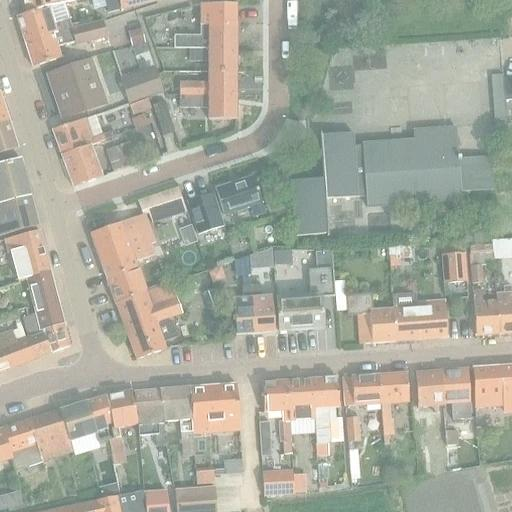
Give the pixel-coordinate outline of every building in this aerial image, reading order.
[(21,0),(26,16),(49,9),(78,2),(77,0),(21,0)] [(102,0),(106,14),(161,0),(160,0),(102,0)] [(235,5),(200,5),(200,26),(208,26),(208,28),(235,28),(235,5)] [(49,9),(26,16),(16,18),(21,33),(24,42),(53,35),(71,30),(68,20),(60,23),(61,25),(54,27),(49,9)] [(71,30),(53,35),(25,43),(34,68),(60,60),(57,48),(72,44),(73,47),(105,38),(101,23),(71,30)] [(235,50),(235,28),(208,28),(208,26),(200,26),(200,37),(174,37),(174,50),(188,50),(235,50)] [(208,63),(208,74),(235,74),(235,50),(188,50),(188,63),(208,63)] [(63,116),(102,102),(88,63),(49,76),(63,116)] [(122,83),(127,99),(128,101),(158,91),(152,72),(122,83)] [(179,84),(179,97),(235,97),(235,74),(208,74),(208,84),(179,84)] [(235,97),(179,97),(179,109),(207,109),(207,121),(235,121),(235,97)] [(0,156),(17,151),(12,130),(9,123),(1,99),(0,99),(0,156)] [(147,100),(128,106),(131,116),(150,110),(147,100)] [(164,101),(151,105),(162,138),(175,134),(164,101)] [(91,147),(105,142),(103,136),(93,140),(85,120),(52,132),(73,189),(102,178),(91,147)] [(361,146),(353,147),(357,198),(365,198),(366,210),(461,203),(461,194),(491,192),(488,159),(460,161),(460,158),(457,158),(455,130),(413,133),(413,142),(361,146)] [(353,147),(352,135),(319,137),(322,181),(290,183),(294,238),(327,235),(325,200),(357,198),(353,147)] [(0,206),(30,198),(20,160),(0,165),(0,206)] [(253,219),(265,215),(253,178),(214,191),(223,217),(249,208),(253,219)] [(120,264),(127,261),(133,259),(135,265),(154,258),(150,247),(154,245),(148,227),(185,214),(177,190),(135,204),(139,218),(90,236),(107,280),(124,274),(120,264)] [(212,195),(186,203),(197,236),(223,228),(212,195)] [(30,198),(0,206),(0,236),(38,228),(30,198)] [(19,283),(27,281),(50,274),(42,243),(39,232),(16,238),(5,241),(8,254),(11,253),(19,283)] [(491,246),(468,248),(469,256),(492,255),(491,246)] [(463,255),(441,257),(443,285),(465,283),(463,255)] [(116,305),(127,301),(145,295),(146,294),(135,265),(133,259),(127,261),(120,264),(124,274),(107,280),(116,305)] [(470,268),(471,286),(483,285),(481,267),(470,268)] [(321,300),(335,299),(333,269),(308,271),(310,299),(277,301),(279,333),(323,331),(321,300)] [(50,274),(27,281),(37,315),(22,320),(29,338),(15,343),(11,332),(0,336),(0,373),(39,359),(69,347),(64,324),(50,274)] [(250,288),(254,336),(273,334),(270,298),(260,298),(259,287),(250,288)] [(418,299),(417,287),(397,288),(398,300),(418,299)] [(232,301),(235,337),(254,336),(250,288),(242,288),(243,300),(232,301)] [(511,335),(511,296),(511,297),(511,290),(504,291),(504,297),(496,298),(497,304),(499,336),(511,335)] [(202,295),(208,312),(220,308),(214,291),(202,295)] [(481,291),(472,292),(475,338),(499,336),(497,304),(482,305),(481,291)] [(165,350),(163,343),(178,338),(171,319),(181,315),(175,299),(150,309),(145,295),(127,301),(116,305),(136,361),(165,350)] [(395,344),(393,310),(373,311),(372,295),(347,297),(348,318),(357,318),(359,346),(395,344)] [(393,310),(395,344),(446,340),(444,302),(416,304),(416,308),(393,310)] [(511,366),(472,369),(474,398),(474,409),(503,407),(502,401),(511,399),(511,366)] [(470,419),(467,370),(441,371),(443,404),(450,404),(452,420),(470,419)] [(443,404),(441,371),(415,373),(418,408),(436,406),(437,415),(432,415),(434,438),(428,439),(430,474),(448,472),(446,446),(445,432),(443,404)] [(379,375),(381,404),(383,436),(392,435),(391,420),(389,420),(388,404),(408,402),(406,373),(379,375)] [(381,404),(379,375),(343,378),(344,402),(353,401),(353,406),(381,404)] [(311,380),(314,419),(317,456),(329,455),(328,443),(330,443),(328,408),(339,407),(337,378),(311,380)] [(314,419),(311,380),(287,381),(290,421),(292,421),(293,423),(307,422),(307,420),(314,419)] [(290,421),(287,381),(262,383),(264,413),(282,412),(283,421),(284,452),(291,452),(290,421)] [(194,433),(194,434),(210,433),(209,423),(239,421),(237,385),(190,388),(194,433)] [(190,388),(160,391),(162,422),(164,432),(163,423),(179,421),(182,458),(194,458),(192,434),(194,433),(190,388)] [(130,391),(127,392),(106,396),(113,426),(106,429),(109,442),(111,454),(124,452),(119,428),(138,424),(130,391)] [(136,393),(133,393),(138,424),(138,437),(155,436),(156,446),(165,445),(164,432),(162,422),(160,391),(136,393)] [(113,426),(106,396),(59,411),(69,442),(95,434),(99,445),(109,442),(106,429),(113,426)] [(69,442),(59,411),(2,429),(10,453),(14,471),(73,453),(69,442)] [(346,420),(347,445),(360,444),(358,419),(346,420)] [(271,454),(271,441),(270,427),(259,428),(261,456),(271,454)] [(0,429),(0,462),(10,459),(14,471),(10,453),(2,429),(0,429)] [(445,432),(446,446),(458,446),(457,431),(445,432)] [(291,472),(261,474),(263,498),(293,496),(293,494),(305,494),(304,476),(292,476),(291,472)] [(216,511),(214,487),(194,489),(196,511),(216,511)] [(196,511),(194,489),(175,491),(176,511),(196,511)] [(20,492),(0,497),(0,510),(24,505),(20,492)] [(144,511),(142,492),(116,496),(95,501),(97,511),(144,511)] [(167,511),(166,492),(143,494),(144,511),(167,511)] [(97,511),(95,501),(70,506),(71,511),(97,511)]
